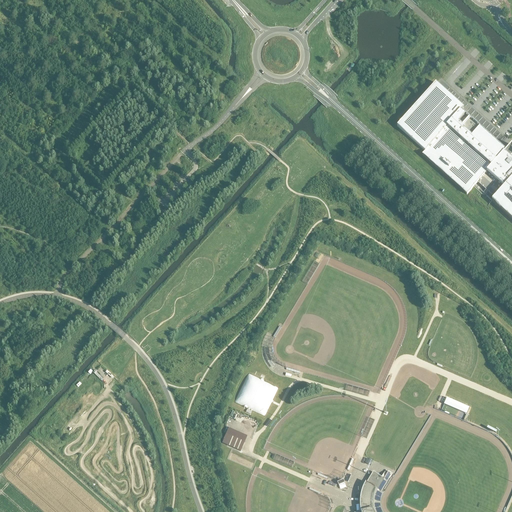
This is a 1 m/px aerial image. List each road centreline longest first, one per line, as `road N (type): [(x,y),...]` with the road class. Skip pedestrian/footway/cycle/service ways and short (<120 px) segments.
road 1 (track): [(56,295),(64,274),(180,154)]
road 2 (secondary): [(467,223),(332,101)]
road 3 (unknown): [(171,511),(169,457),(136,372),(136,349)]
road 4 (unclassified): [(405,0),(511,95)]
